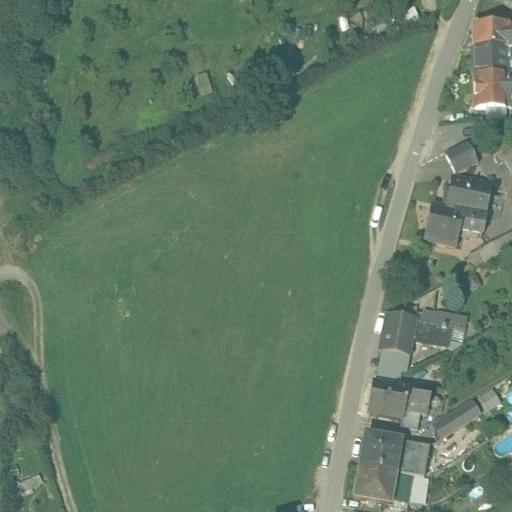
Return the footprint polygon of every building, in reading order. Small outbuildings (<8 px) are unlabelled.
[(511,32),(505,33),(505,30),(473,30),(474,49),(505,49),(506,49),(511,49),(511,32)] [(506,78),(505,49),(474,49),(474,79),(505,78),(506,78)] [(474,79),(474,110),(505,110),(505,78),(474,79)] [(485,120),(506,119),(506,110),(485,111),(485,120)] [(511,147),(509,143),(496,152),(511,174),(511,147)] [(466,145),(444,156),(455,178),(477,166),(466,145)] [(490,189),(451,180),(446,206),(456,208),(455,214),(462,216),(484,221),(490,189)] [(445,212),(430,209),(423,243),(455,250),(458,235),(462,216),(455,214),(456,208),(446,206),(445,212)] [(484,221),(462,216),(458,235),(481,239),(485,221),(484,221)] [(511,234),(496,243),(501,254),(511,249),(511,234)] [(496,243),(477,252),(483,263),(501,254),(496,243)] [(436,315),(436,319),(433,329),(451,332),(454,319),(436,315)] [(436,319),(422,317),(420,326),(433,329),(436,319)] [(420,326),(387,320),(380,353),(408,358),(410,345),(448,351),(451,332),(433,329),(420,326)] [(397,374),(377,370),(375,381),(395,384),(397,374)] [(408,390),(374,384),(368,416),(401,422),(399,431),(417,434),(420,417),(426,418),(429,400),(407,396),(408,390)] [(469,404),(458,411),(467,425),(478,418),(469,404)] [(458,411),(433,426),(442,440),(467,425),(458,411)] [(428,449),(365,438),(359,469),(394,476),(394,475),(411,479),(423,480),(428,449)] [(394,476),(359,469),(354,501),(389,507),(394,476)] [(425,483),(411,479),(406,506),(422,508),(425,488),(431,489),(432,484),(425,483)]
